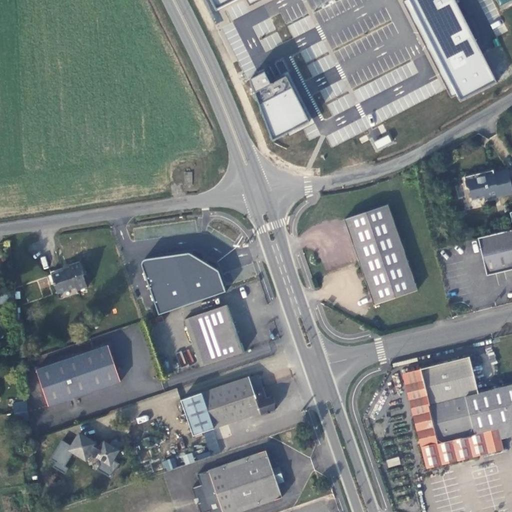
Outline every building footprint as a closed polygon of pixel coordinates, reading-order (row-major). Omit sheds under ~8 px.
[(211,0),(216,9),(232,0),(246,0),(249,5),(258,0),(211,0)] [(454,0),(403,0),(402,1),(410,16),(451,97),(456,94),(460,101),(496,82),(478,46),(454,0)] [(265,73),(251,79),(272,141),(309,121),(286,76),(270,84),(265,73)] [(358,102),(373,96),(368,84),(353,91),(358,102)] [(353,104),(349,94),(331,101),(335,111),(353,104)] [(327,136),(332,147),(363,131),(361,128),(356,131),(351,123),(327,136)] [(394,143),(389,133),(372,141),(377,151),(394,143)] [(488,172),(464,177),(466,187),(469,189),(471,196),(483,194),(488,197),(498,194),(499,197),(511,193),(511,187),(508,171),(494,174),(489,175),(488,172)] [(193,172),(184,172),(184,187),(193,187),(193,172)] [(387,204),(345,219),(374,304),(416,290),(387,204)] [(511,230),(478,239),(487,276),(511,269),(511,230)] [(211,252),(168,267),(178,296),(220,282),(211,252)] [(81,261),(80,262),(69,265),(69,266),(62,269),(63,270),(51,274),(58,294),(76,288),(77,291),(88,287),(83,275),(85,274),(81,261)] [(0,305),(15,302),(14,285),(0,288),(0,305)] [(226,305),(184,319),(200,367),(243,353),(226,305)] [(104,345),(34,370),(47,408),(119,383),(104,345)] [(176,353),(181,366),(194,362),(189,348),(176,353)] [(505,450),(502,439),(499,428),(511,424),(511,384),(477,393),(469,358),(420,369),(423,381),(405,385),(427,469),(505,450)] [(249,377),(181,400),(193,435),(260,413),(261,415),(275,410),(275,402),(271,397),(267,398),(264,388),(254,391),(249,377)] [(12,403),(14,413),(28,411),(27,401),(12,403)] [(28,411),(14,413),(16,423),(30,420),(28,411)] [(511,424),(499,428),(502,439),(511,436),(511,424)] [(209,454),(220,451),(214,430),(204,433),(209,454)] [(70,444),(61,441),(50,460),(65,471),(71,457),(85,462),(93,458),(99,463),(96,469),(110,476),(119,465),(111,462),(117,451),(101,443),(98,450),(92,447),(95,443),(78,432),(70,444)] [(265,448),(197,471),(201,482),(192,484),(195,495),(198,494),(200,499),(197,500),(200,511),(209,507),(210,511),(230,511),(282,495),(276,480),(282,477),(278,464),(271,465),(265,448)] [(184,464),(194,463),(193,453),(183,455),(184,464)] [(386,460),(388,468),(400,464),(398,457),(386,460)] [(165,471),(178,468),(175,458),(162,461),(165,471)]
